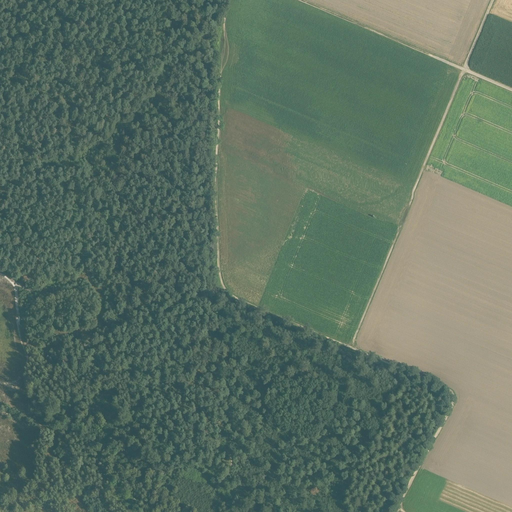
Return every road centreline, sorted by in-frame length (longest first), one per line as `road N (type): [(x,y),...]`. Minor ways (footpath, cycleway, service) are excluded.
road 1 (track): [(350,345),(463,70)]
road 2 (track): [(229,0),(216,171),(222,289)]
road 3 (track): [(350,345),(455,396),(393,511)]
road 4 (track): [(299,0),(463,70)]
road 5 (track): [(222,289),(350,345)]
